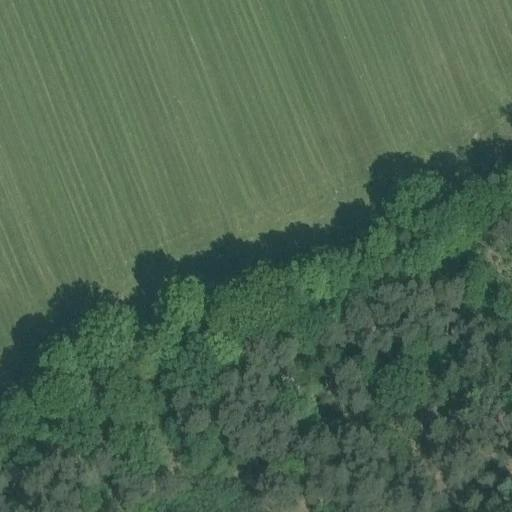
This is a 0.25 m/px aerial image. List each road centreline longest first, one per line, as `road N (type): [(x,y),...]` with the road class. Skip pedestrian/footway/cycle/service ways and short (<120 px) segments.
road 1 (track): [(82,377),(511,184)]
road 2 (track): [(82,377),(126,511)]
